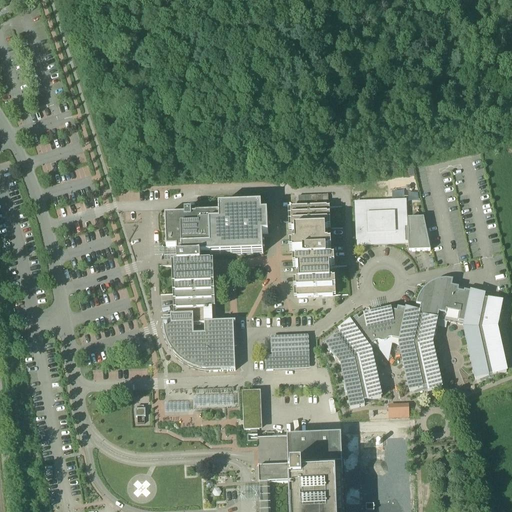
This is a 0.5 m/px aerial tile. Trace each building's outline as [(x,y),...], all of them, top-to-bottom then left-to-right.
[(301,288),(294,288),(294,300),(338,298),(338,285),(332,285),(332,277),(337,276),(336,266),(328,266),(328,258),(335,258),(335,249),(327,250),(327,233),(332,234),(330,195),(299,197),(299,209),(288,210),(289,236),(296,236),(297,251),(289,251),(290,261),(305,260),(305,268),(292,268),(293,276),(301,276),(301,288)] [(183,219),(164,220),(165,250),(176,249),(177,264),(171,265),(175,324),(212,324),(211,309),(215,309),(214,265),(200,265),(200,254),(263,252),(263,234),(269,234),(268,214),(261,215),(261,204),(218,206),(219,217),(193,218),(193,213),(183,213),(183,219)] [(407,204),(356,204),(356,248),(407,248),(407,204)] [(423,220),(408,221),(409,253),(430,252),(423,220)] [(421,307),(419,314),(421,314),(420,318),(438,321),(463,327),(470,293),(464,292),(464,294),(459,293),(459,289),(452,287),(453,282),(446,281),(438,282),(431,285),(425,289),(420,296),(417,306),(421,307)] [(462,330),(474,381),(507,374),(497,329),(503,301),(470,293),(463,327),(462,330)] [(340,336),(326,349),(341,368),(350,413),(365,410),(364,405),(382,401),(372,353),(377,350),(387,365),(392,346),(399,348),(410,396),(427,392),(427,396),(444,393),(434,347),(438,321),(420,318),(421,314),(419,314),(399,308),(397,314),(393,316),(392,311),(364,316),(364,321),(360,323),(356,319),(337,331),(340,336)] [(234,371),(233,323),(212,324),(175,324),(163,326),(166,341),(174,355),(187,365),(196,369),(206,371),(234,371)] [(309,337),(272,338),(273,356),(265,356),(266,372),(309,371),(309,337)] [(263,432),(261,393),(242,394),(245,433),(263,432)] [(233,396),(193,398),(194,408),(234,406),(233,396)] [(189,403),(164,404),(164,414),(189,413),(189,403)] [(409,407),(388,407),(388,419),(409,419),(409,407)] [(145,410),(136,410),(136,418),(145,418),(145,410)] [(339,511),(337,437),(289,439),(290,467),(259,468),(259,486),(272,485),(288,485),(288,511),(339,511)] [(290,467),(289,439),(258,440),(259,468),(290,467)] [(373,462),(374,450),(364,450),(364,462),(373,462)] [(272,511),(272,485),(259,486),(260,497),(260,511),(272,511)]
